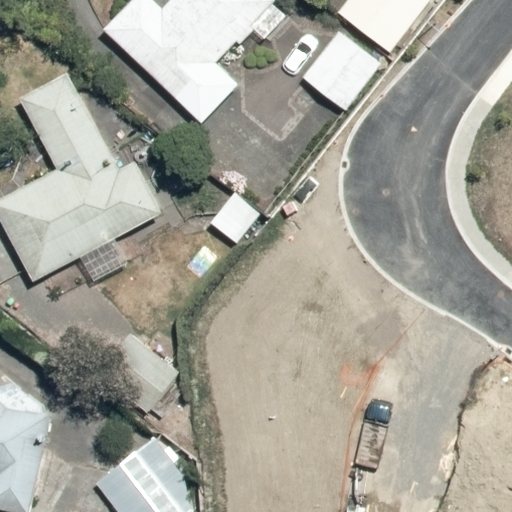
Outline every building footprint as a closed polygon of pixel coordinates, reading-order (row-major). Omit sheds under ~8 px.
[(161,0),(134,0),(110,26),(212,125),(251,85),(229,64),(287,4),(282,0),(172,0),(167,6),(161,0)] [(350,0),(343,11),(403,55),(442,0),(350,0)] [(391,61),(346,27),(308,77),(353,111),(391,61)] [(131,164),(75,69),(29,96),(68,162),(1,201),(47,279),(83,258),(100,286),(140,263),(125,237),(168,212),(137,160),(131,164)] [(346,221),(404,141),(386,127),(390,121),(364,102),(301,188),(346,221)] [(267,207),(242,188),(216,222),(242,241),(267,207)] [(294,321),(257,397),(295,416),(302,401),(327,413),(402,258),(339,227),(294,321)] [(184,367),(135,330),(103,373),(152,410),(184,367)] [(0,503),(29,511),(52,511),(79,469),(54,453),(55,450),(56,447),(57,444),(58,441),(59,438),(59,435),(60,432),(60,429),(59,426),(59,423),(58,420),(57,417),(56,414),(55,411),(54,408),(52,406),(50,403),(48,401),(46,399),(44,396),(42,395),(39,393),(37,391),(34,390),(31,389),(28,388),(25,387),(22,386),(19,386),(16,386),(13,386),(10,386),(7,386),(4,387),(1,388),(0,387),(0,503)] [(194,511),(216,497),(172,434),(102,482),(123,511),(194,511)]
